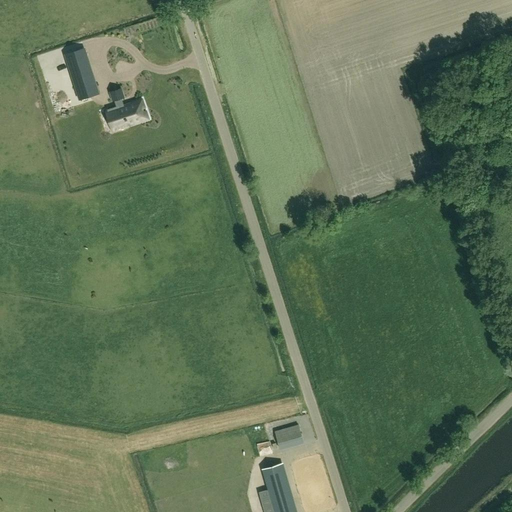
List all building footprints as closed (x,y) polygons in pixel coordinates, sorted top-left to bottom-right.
[(84,49),(65,55),(79,99),(98,94),(84,49)] [(120,79),(138,79),(137,73),(131,73),(131,66),(120,67),(120,79)] [(17,87),(28,101),(40,91),(29,77),(17,87)] [(63,85),(0,129),(0,155),(76,103),(63,85)] [(116,106),(107,109),(113,126),(128,122),(129,125),(148,118),(146,110),(143,111),(142,109),(145,108),(142,100),(130,104),(131,106),(125,107),(122,98),(124,97),(121,88),(110,92),(113,101),(114,100),(116,106)] [(70,124),(90,115),(86,106),(66,115),(70,124)] [(511,239),(501,242),(502,249),(511,246),(511,239)] [(277,454),(320,445),(313,416),(301,419),(302,422),(277,428),(276,425),(270,427),(273,442),(275,442),(277,454)] [(295,511),(281,464),(263,469),(269,489),(259,492),(264,511),(295,511)]
